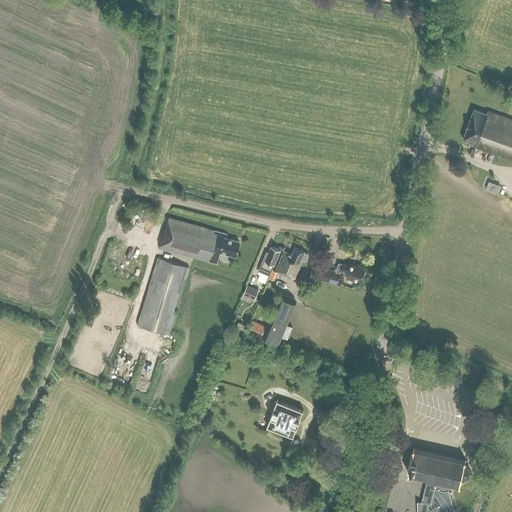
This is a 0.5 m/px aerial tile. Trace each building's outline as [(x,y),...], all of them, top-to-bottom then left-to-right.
[(511,120),(487,111),(486,114),(474,109),(470,120),(469,120),(466,127),(468,128),(463,140),(475,145),(475,147),(511,160),(511,120)] [(475,147),(472,155),(481,159),(484,151),(475,147)] [(501,186),(489,181),(486,189),(498,194),(501,186)] [(220,251),(236,256),(240,241),(226,238),(227,234),(168,218),(160,248),(216,263),(220,251)] [(259,271),(270,275),(280,250),(271,247),(269,252),(267,252),(263,259),(264,259),(259,271)] [(295,247),(292,254),(284,250),(276,270),(295,278),(301,264),(300,263),(301,259),(305,261),(306,260),(308,255),(308,254),(304,253),(305,251),(295,247)] [(141,277),(146,257),(117,250),(112,269),(141,277)] [(171,335),(190,267),(158,258),(139,326),(171,335)] [(342,264),(338,263),(336,271),(321,267),(317,279),(341,286),(343,279),(338,278),(341,270),(342,264)] [(365,268),(350,264),(350,266),(342,264),(341,270),(347,272),(346,276),(362,281),(365,268)] [(272,270),(269,278),(275,280),(278,273),(272,270)] [(254,299),(258,290),(247,285),(243,294),(254,299)] [(279,343),(296,303),(280,296),(263,336),(279,343)] [(246,325),(238,322),(235,330),(242,333),(246,325)] [(261,335),(265,327),(253,322),(250,331),(261,335)] [(287,325),(282,337),(287,339),(292,327),(287,325)] [(293,436),(303,410),(278,400),(268,426),(293,436)] [(449,490),(450,483),(460,485),(461,480),(464,480),(469,477),(471,471),(467,467),(464,466),(465,461),(414,449),(412,456),(411,455),(410,456),(411,457),(409,466),(407,467),(408,468),(410,467),(408,473),(428,477),(426,483),(421,502),(422,502),(420,511),(456,511),(457,511),(455,511),(449,490)]
